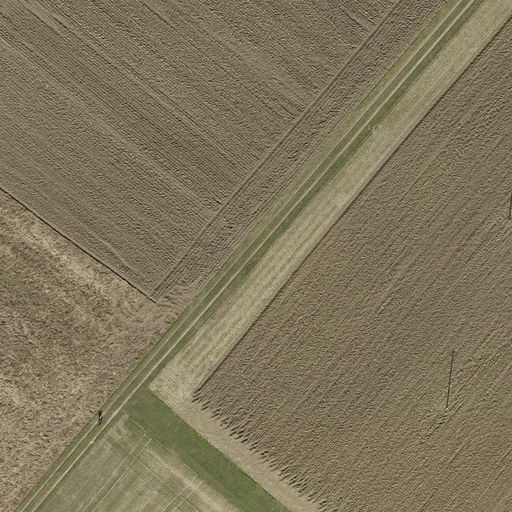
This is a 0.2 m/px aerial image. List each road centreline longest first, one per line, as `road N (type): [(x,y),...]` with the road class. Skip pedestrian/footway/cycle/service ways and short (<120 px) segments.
road 1 (track): [(32,511),(469,0)]
road 2 (track): [(253,511),(122,407)]
